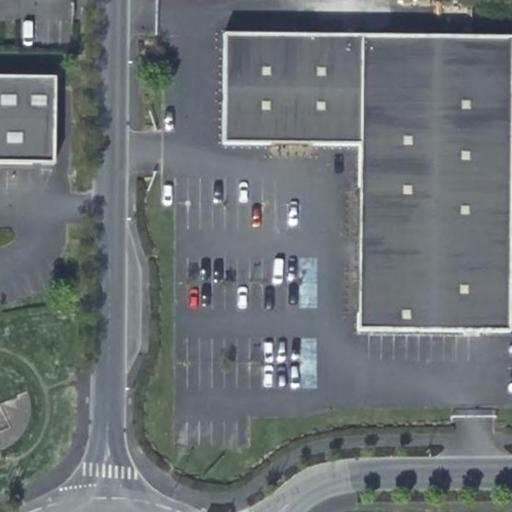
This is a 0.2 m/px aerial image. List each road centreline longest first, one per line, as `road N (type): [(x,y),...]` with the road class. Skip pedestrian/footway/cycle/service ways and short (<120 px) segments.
road 1 (unclassified): [(94,511),(105,0)]
road 2 (residential): [(291,511),(340,474),(511,473)]
